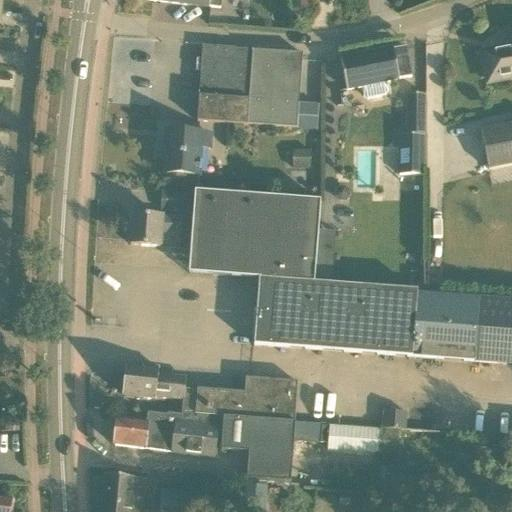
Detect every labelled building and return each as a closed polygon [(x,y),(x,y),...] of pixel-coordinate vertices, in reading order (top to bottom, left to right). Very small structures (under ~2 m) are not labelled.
[(220,9),(220,0),(142,0),(186,5),(210,8),(220,9)] [(489,86),(511,81),(511,28),(511,29),(511,31),(511,48),(483,54),(487,74),(489,86)] [(213,123),(296,130),(298,104),(302,55),(284,53),(235,50),(235,49),(203,47),(197,122),(213,123)] [(411,77),(405,47),(341,60),(346,89),(361,86),(364,97),(368,100),(386,96),(389,93),(387,82),(399,80),(411,77)] [(399,175),(424,175),(424,96),(407,96),(407,150),(399,150),(399,175)] [(298,104),(296,130),(315,131),(317,106),(298,104)] [(488,171),(511,166),(511,124),(480,131),(488,171)] [(209,147),(210,133),(167,132),(165,159),(162,159),(161,174),(198,176),(200,146),(209,147)] [(309,152),(292,151),(291,169),(308,170),(309,152)] [(160,212),(188,213),(189,193),(161,192),(160,212)] [(313,285),(320,203),(215,194),(195,193),(189,274),(259,279),(313,285)] [(180,234),(181,219),(132,216),(130,246),(160,248),(161,233),(180,234)] [(511,366),(511,301),(417,293),(313,285),(259,279),(254,346),(411,359),(511,366)] [(158,375),(159,369),(143,367),(143,371),(127,369),(125,383),(122,382),(121,393),(124,393),(124,397),(156,401),(156,399),(184,402),(183,414),(295,423),(298,383),(245,379),(244,393),(239,393),(185,390),(186,378),(158,375)] [(290,482),(295,423),(183,414),(182,415),(169,414),(168,416),(148,413),(147,424),(118,420),(115,446),(213,459),(214,451),(235,453),(249,454),(247,480),(290,482)] [(405,431),(406,414),(381,413),(381,430),(405,431)] [(383,431),(321,427),(320,444),(329,444),(328,451),(381,455),(383,431)] [(151,503),(153,483),(105,475),(100,511),(131,511),(133,502),(151,503)] [(191,511),(193,494),(161,491),(159,511),(191,511)] [(10,511),(12,500),(0,498),(0,511),(10,511)]
